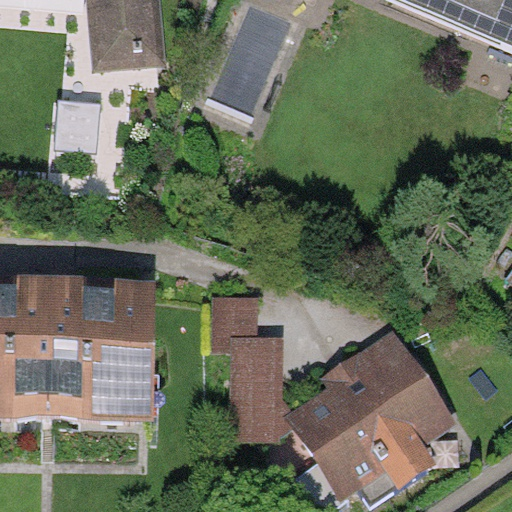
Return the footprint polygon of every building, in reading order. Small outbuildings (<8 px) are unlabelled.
[(94,0),(100,84),(162,80),(157,0),(94,0)] [(511,0),(397,0),(511,50),(511,0)] [(0,290),(0,429),(58,431),(62,293),(0,290)] [(62,293),(58,431),(162,435),(167,296),(62,293)] [(456,439),(397,350),(347,383),(288,422),(347,511),(390,482),(402,499),(443,472),(431,455),(456,439)]
